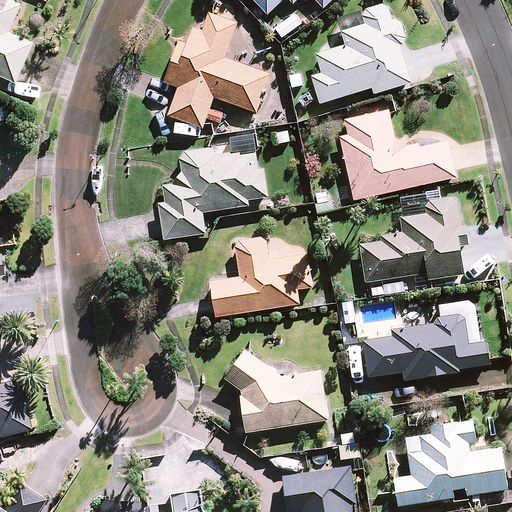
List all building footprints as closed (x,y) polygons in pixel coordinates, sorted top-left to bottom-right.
[(6,32),(18,4),(14,2),(14,0),(0,0),(0,75),(13,82),(31,43),(6,32)] [(253,0),(269,15),(284,0),(289,0),(294,5),(298,0),(315,0),(325,9),(334,0),(253,0)] [(388,5),(366,12),(365,16),(367,25),(343,33),(347,47),(317,55),(323,75),(313,78),(321,104),(373,89),(375,94),(411,83),(388,5)] [(237,25),(209,15),(203,33),(194,30),(188,47),(179,44),(166,83),(180,88),(170,117),(204,129),(215,98),(256,112),(269,75),(224,60),(237,25)] [(396,141),(388,109),(346,118),(350,136),(341,138),(355,201),(455,178),(447,142),(420,149),(419,146),(408,148),(408,147),(408,146),(407,145),(407,144),(406,143),(405,143),(404,142),(403,141),(402,141),(401,141),(400,140),(399,140),(398,141),(397,141),(396,141)] [(259,168),(257,153),(223,157),(222,149),(181,155),(183,173),(176,185),(164,187),(167,204),(160,205),(165,240),(206,235),(203,213),(249,206),(248,200),(268,198),(264,167),(259,168)] [(467,275),(458,200),(428,204),(430,214),(401,218),(403,234),(380,237),(381,243),(361,245),(366,283),(428,275),(429,280),(467,275)] [(271,261),(267,239),(236,244),(241,279),(212,283),(217,318),(299,305),(297,290),(313,288),(307,255),(271,261)] [(404,373),(405,381),(460,372),(460,370),(490,365),(486,343),(483,343),(476,305),(468,300),(433,307),(435,320),(403,325),(403,330),(392,332),(392,336),(364,341),(369,378),(404,373)] [(378,311),(356,314),(359,331),(381,327),(378,311)] [(276,370),(247,350),(227,379),(241,392),(248,433),(330,420),(322,369),(282,375),(276,370)] [(0,432),(2,432),(3,437),(36,429),(24,380),(0,385),(0,432)] [(478,452),(473,421),(431,427),(433,435),(407,439),(412,477),(395,479),(399,507),(456,498),(456,501),(468,499),(468,496),(508,489),(501,448),(478,452)] [(353,511),(352,502),(356,501),(352,468),(284,477),(288,511),(353,511)] [(0,511),(40,511),(48,501),(20,484),(4,510),(0,507),(0,511)] [(204,511),(202,490),(173,494),(174,511),(204,511)] [(142,511),(143,503),(103,499),(101,511),(142,511)]
